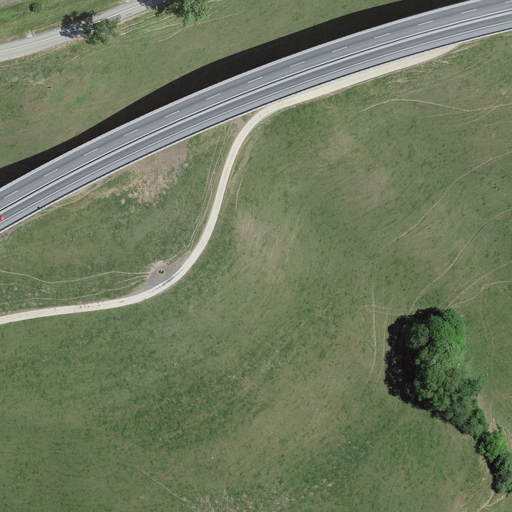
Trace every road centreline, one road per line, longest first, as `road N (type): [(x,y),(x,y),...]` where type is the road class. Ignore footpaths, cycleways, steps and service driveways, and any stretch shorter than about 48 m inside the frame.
road 1 (track): [(0,321),(123,302),(164,285),(203,242),(236,146),(261,115),(434,54),(498,0)]
road 2 (trunk): [(0,218),(261,93),(511,17)]
road 3 (trunk): [(511,0),(255,79),(0,200)]
road 4 (secondary): [(152,0),(0,51)]
